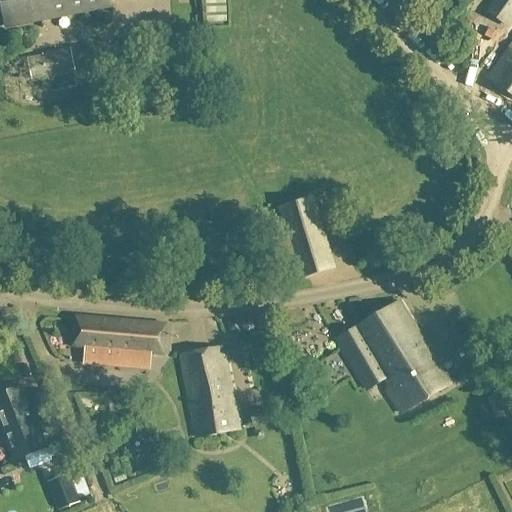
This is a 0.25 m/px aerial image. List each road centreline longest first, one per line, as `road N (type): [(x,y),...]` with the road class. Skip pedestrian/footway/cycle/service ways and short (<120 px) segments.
road 1 (unclassified): [(0,284),(134,308),(232,312),(364,290),(418,273),(462,247),(490,210),(508,146)]
road 2 (unclassified): [(508,146),(366,0)]
